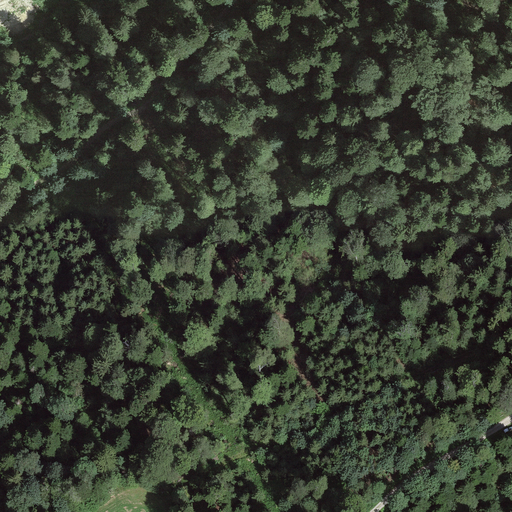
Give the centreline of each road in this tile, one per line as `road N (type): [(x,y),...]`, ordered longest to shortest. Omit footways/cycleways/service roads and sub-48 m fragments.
road 1 (track): [(163,501),(225,458),(315,427),(511,336)]
road 2 (track): [(0,211),(163,85),(231,0)]
road 3 (track): [(374,511),(511,417)]
